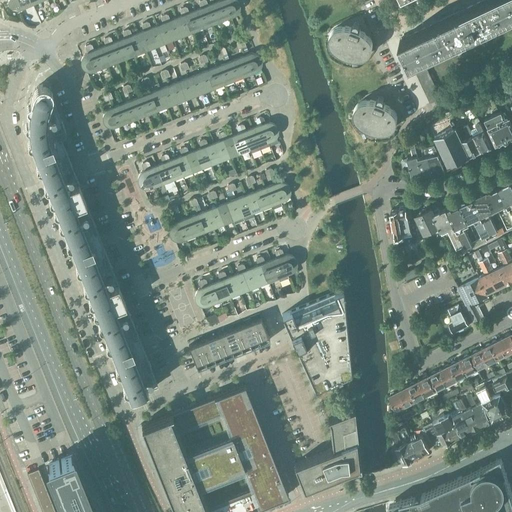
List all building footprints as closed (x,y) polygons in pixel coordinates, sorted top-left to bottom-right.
[(32,2),(30,0),(8,0),(10,2),(12,4),(15,4),(17,9),(32,2)] [(201,8),(195,10),(201,27),(211,23),(201,0),(199,0),(198,2),(201,8)] [(201,0),(211,23),(220,19),(214,3),(208,5),(206,0),(201,0)] [(219,0),(220,0),(214,3),(220,19),(230,15),(223,0),(219,0)] [(223,0),(230,15),(235,14),(236,12),(237,11),(238,10),(238,9),(239,6),(239,2),(237,0),(223,0)] [(511,0),(482,0),(400,39),(411,61),(511,13),(511,0)] [(185,6),(183,7),(192,30),(201,27),(195,10),(189,12),(187,7),(185,6)] [(182,15),(176,17),(182,34),(192,30),(183,7),(180,8),(179,10),(182,15)] [(166,13),(164,14),(173,38),(182,34),(176,17),(170,20),(168,14),(166,13)] [(163,23),(157,25),(163,42),(173,38),(164,14),(161,15),(161,17),(163,23)] [(147,21),(144,22),(154,45),(163,42),(157,25),(151,27),(149,22),(147,21)] [(144,30),(138,32),(144,49),(154,45),(144,22),(142,23),(141,25),(144,30)] [(342,26),(339,26),(337,27),(333,29),(330,33),(329,38),(330,42),(332,46),(338,52),(346,56),(354,57),(362,57),(367,56),(370,53),(372,48),(373,44),(371,40),(371,38),(370,37),(369,36),(366,34),(363,31),(361,29),(357,28),(358,27),(359,25),(358,24),(357,23),(355,23),(354,23),(353,25),(353,27),(350,26),(346,26),(342,26)] [(128,28),(125,29),(135,53),(144,49),(138,32),(132,35),(130,29),(128,28)] [(124,38),(119,40),(125,57),(135,53),(125,29),(123,30),(122,32),(124,38)] [(109,36),(106,37),(116,60),(125,57),(119,40),(113,42),(111,37),(109,36)] [(106,45),(100,47),(106,64),(116,60),(106,37),(104,38),(103,40),(106,45)] [(90,43),(88,44),(97,68),(106,64),(100,47),(94,50),(92,44),(90,43)] [(97,68),(88,44),(85,45),(84,47),(86,53),(85,53),(84,54),(83,55),(82,57),(81,57),(81,59),(81,61),(81,63),(81,64),(82,66),(83,67),(84,68),(86,69),(88,70),(90,70),(91,70),(93,69),(97,68)] [(249,53),(245,55),(252,71),(256,69),(258,68),(259,67),(260,66),(260,65),(261,62),(261,58),(259,55),(256,53),(255,53),(254,53),(252,53),(250,53),(249,53)] [(245,55),(236,58),(242,75),(252,71),(245,55)] [(236,58),(226,62),(233,79),(242,75),(236,58)] [(412,65),(415,71),(426,65),(423,60),(412,65)] [(226,62),(217,66),(223,82),(233,79),(226,62)] [(415,71),(417,76),(428,71),(426,65),(415,71)] [(217,66),(207,70),(214,86),(223,82),(217,66)] [(207,70),(198,73),(204,90),(214,86),(207,70)] [(417,76),(420,81),(431,76),(428,71),(417,76)] [(198,73),(188,77),(195,94),(204,90),(198,73)] [(420,81),(422,86),(433,81),(431,76),(420,81)] [(188,77),(179,81),(185,97),(195,94),(188,77)] [(179,81),(169,85),(176,101),(185,97),(179,81)] [(422,86),(425,92),(436,87),(433,81),(422,86)] [(72,165),(60,136),(64,134),(65,134),(65,133),(66,132),(66,131),(66,130),(63,123),(52,95),(52,94),(52,92),(52,90),(51,89),(50,88),(49,86),(48,85),(47,85),(45,84),(43,84),(42,84),(40,84),(38,85),(37,86),(36,87),(35,88),(34,89),(33,90),(32,94),(31,97),(30,99),(30,102),(29,105),(29,107),(28,114),(28,117),(28,120),(28,122),(28,125),(28,128),(28,130),(28,132),(29,136),(30,138),(30,141),(31,145),(32,147),(45,179),(54,202),(82,191),(72,166),(72,165)] [(169,85),(160,88),(166,105),(176,101),(169,85)] [(425,92),(427,97),(438,92),(436,87),(425,92)] [(160,88),(150,92),(157,109),(166,105),(160,88)] [(150,92),(141,96),(147,112),(157,109),(150,92)] [(438,92),(427,97),(430,102),(441,97),(438,92)] [(141,96),(131,99),(138,116),(147,112),(141,96)] [(362,100),(361,101),(357,103),(355,107),(354,111),(354,116),(357,120),(363,126),(370,129),(379,131),(387,131),(391,129),(395,126),(397,122),(397,117),(396,113),(395,112),(394,111),(391,107),(388,105),(385,103),(382,102),(383,101),(383,99),(383,98),(382,97),(380,97),(379,97),(378,99),(378,100),(374,100),(371,99),(367,99),(363,100),(362,100)] [(131,99),(122,103),(128,120),(138,116),(131,99)] [(122,103),(112,107),(119,124),(128,120),(122,103)] [(449,108),(452,114),(461,109),(459,105),(460,104),(459,103),(449,108)] [(119,124),(112,107),(108,108),(107,109),(106,110),(105,111),(104,113),(103,115),(103,117),(103,119),(103,120),(104,122),(105,123),(107,124),(108,125),(110,125),(112,126),(114,125),(115,125),(119,124)] [(485,118),(496,143),(505,139),(509,137),(511,135),(511,121),(510,116),(505,118),(501,110),(485,118)] [(261,116),(259,117),(268,140),(272,138),(273,138),(274,137),(276,134),(277,132),(277,128),(275,125),(272,122),(270,122),(268,122),(267,122),(265,122),(263,117),(261,116)] [(470,155),(462,139),(456,126),(454,122),(452,124),(448,116),(429,125),(434,136),(448,166),(470,155)] [(477,127),(471,130),(481,150),(482,150),(484,151),(486,150),(487,148),(487,147),(492,145),(478,116),(473,118),(477,127)] [(258,125),(252,127),(260,149),(270,145),(268,140),(259,117),(256,118),(256,120),(258,125)] [(420,123),(422,133),(428,131),(423,120),(420,121),(420,123)] [(240,124),(249,148),(251,153),(260,149),(252,127),(246,130),(244,124),(242,123),(240,124)] [(422,133),(420,123),(415,126),(415,127),(412,128),(414,135),(422,133)] [(239,132),(233,135),(239,151),(249,148),(240,124),(237,125),(237,127),(239,132)] [(470,136),(462,139),(470,155),(481,150),(471,130),(468,124),(463,126),(467,134),(469,133),(470,136)] [(219,140),(214,142),(220,159),(230,155),(220,131),(218,132),(217,134),(219,140)] [(223,131),(220,131),(230,155),(239,151),(233,135),(227,137),(225,131),(223,131)] [(204,138),(202,139),(211,162),(220,159),(214,142),(208,144),(206,139),(204,138)] [(201,147),(195,150),(201,166),(211,162),(202,139),(199,140),(198,142),(201,147)] [(185,146),(182,147),(192,170),(201,166),(195,150),(189,152),(187,147),(185,146)] [(419,173),(421,172),(418,158),(415,146),(411,148),(405,149),(407,158),(402,159),(402,161),(403,167),(405,168),(409,167),(411,175),(412,174),(414,176),(417,175),(418,173),(419,173)] [(181,155),(175,157),(182,174),(192,170),(182,147),(180,147),(179,149),(181,155)] [(429,173),(432,172),(429,158),(427,150),(426,147),(421,148),(424,156),(418,158),(421,172),(422,175),(423,175),(425,176),(428,175),(429,173),(430,173),(429,173)] [(429,158),(432,172),(433,176),(434,176),(436,177),(439,176),(441,174),(442,173),(446,172),(444,166),(435,148),(427,150),(429,158)] [(166,153),(163,154),(173,178),(182,174),(175,157),(170,160),(168,154),(166,153)] [(162,162),(156,165),(163,181),(173,178),(163,154),(161,155),(160,157),(162,162)] [(154,185),(144,161),(142,162),(141,164),(143,170),(142,171),(140,172),(139,173),(138,175),(138,176),(138,178),(138,180),(138,181),(139,183),(140,184),(141,185),(143,186),(145,187),(147,187),(148,187),(150,186),(154,185)] [(147,161),(144,161),(154,185),(163,181),(156,165),(151,167),(149,162),(147,161)] [(503,184),(498,186),(511,214),(511,182),(511,180),(510,181),(510,180),(508,180),(504,181),(504,183),(503,184)] [(277,182),(274,183),(280,200),(283,199),(285,198),(286,196),(288,195),(288,193),(289,190),(288,187),(287,184),(284,182),(283,182),(281,181),(279,181),(277,182)] [(264,187),(271,203),(273,208),(282,204),(280,200),(274,183),(264,187)] [(487,192),(486,192),(494,210),(500,208),(510,229),(511,227),(511,214),(498,186),(494,188),(493,189),(492,189),(490,188),(487,189),(486,191),(487,192)] [(264,187),(255,191),(261,207),(271,203),(264,187)] [(54,202),(94,303),(121,292),(82,191),(54,202)] [(255,191),(245,194),(252,211),(261,207),(255,191)] [(478,196),(473,198),(490,233),(495,231),(497,235),(504,231),(502,227),(497,229),(489,213),(494,210),(486,192),(485,192),(482,191),(479,193),(479,195),(478,196)] [(245,194),(236,198),(242,214),(252,211),(245,194)] [(236,198),(226,202),(233,218),(242,214),(236,198)] [(462,203),(461,204),(480,244),(487,240),(485,236),(490,233),(473,198),(469,200),(467,201),(467,200),(465,200),(462,201),(461,203),(462,203)] [(226,202),(217,205),(223,222),(233,218),(226,202)] [(453,207),(448,210),(467,250),(480,244),(461,204),(459,204),(457,203),(454,205),(453,207)] [(217,205),(207,209),(214,226),(223,222),(217,205)] [(416,223),(410,224),(407,207),(406,207),(404,206),(404,205),(400,206),(399,208),(398,209),(398,208),(391,209),(396,236),(397,241),(404,240),(404,237),(412,235),(418,234),(416,223)] [(432,210),(439,224),(442,231),(448,228),(460,253),(467,250),(448,210),(446,206),(442,208),(441,208),(440,208),(438,207),(432,210)] [(430,229),(439,224),(432,210),(431,208),(427,210),(426,207),(420,210),(421,213),(417,215),(426,233),(431,231),(430,229)] [(207,209),(198,213),(204,229),(214,226),(207,209)] [(198,213),(188,217),(195,233),(204,229),(198,213)] [(188,217),(179,220),(185,237),(195,233),(188,217)] [(185,237),(179,220),(175,222),(173,223),(172,224),(171,225),(170,227),(169,228),(169,230),(169,232),(170,233),(171,235),(172,236),(173,237),(174,238),(175,239),(178,239),(180,239),(181,239),(185,237)] [(500,244),(502,250),(511,270),(511,258),(507,248),(508,247),(502,236),(497,239),(497,240),(499,244),(500,244)] [(490,248),(499,244),(497,240),(488,244),(490,248)] [(280,248),(278,249),(287,272),(292,270),(293,269),(295,268),(296,266),(296,263),(296,259),(294,256),(291,254),(289,254),(287,254),(286,254),(284,254),(282,249),(280,248)] [(277,257),(271,259),(277,276),(287,272),(278,249),(275,250),(274,252),(277,257)] [(504,264),(499,267),(506,283),(507,282),(509,283),(511,282),(511,280),(511,279),(511,270),(502,250),(498,252),(504,264)] [(443,255),(445,260),(454,256),(452,251),(443,255)] [(261,255),(259,256),(268,280),(277,276),(271,259),(265,262),(263,256),(261,255)] [(257,265),(252,267),(258,284),(268,280),(259,256),(256,257),(255,259),(257,265)] [(487,257),(483,259),(496,287),(499,286),(501,287),(504,285),(504,283),(506,283),(499,267),(493,269),(487,257)] [(485,273),(479,276),(488,294),(491,292),(493,289),(496,287),(483,259),(479,261),(485,273)] [(242,263),(240,264),(249,287),(258,284),(252,267),(246,269),(244,264),(242,263)] [(239,272),(233,274),(239,291),(249,287),(240,264),(237,265),(236,267),(239,272)] [(405,279),(405,280),(418,274),(415,268),(404,273),(404,274),(406,278),(405,279)] [(223,270),(220,271),(230,295),(239,291),(233,274),(227,277),(225,271),(223,270)] [(219,280),(214,282),(220,299),(230,295),(220,271),(218,272),(217,274),(219,280)] [(488,294),(479,276),(458,287),(468,309),(475,305),(472,299),(477,297),(480,299),(487,296),(487,294),(488,294)] [(204,278),(201,279),(211,302),(220,299),(214,282),(208,284),(206,279),(204,278)] [(211,302),(201,279),(199,279),(198,282),(200,287),(199,288),(197,289),(196,290),(195,292),(195,294),(195,295),(195,297),(195,299),(196,300),(197,302),(199,303),(200,303),(202,304),(204,304),(206,304),(207,304),(211,302)] [(295,331),(291,333),(296,345),(298,350),(299,350),(315,387),(350,371),(342,288),(312,301),(282,314),(283,316),(285,319),(286,319),(288,321),(290,321),(295,331)] [(151,367),(132,319),(121,292),(94,303),(130,395),(157,384),(151,368),(151,367)] [(469,324),(462,309),(458,303),(448,308),(454,320),(449,322),(453,331),(459,329),(460,329),(463,328),(463,326),(469,324)] [(209,315),(211,322),(219,319),(217,312),(209,315)] [(261,316),(252,320),(260,342),(267,340),(270,339),(261,316)] [(283,316),(291,333),(295,331),(290,321),(288,321),(286,319),(285,319),(283,316)] [(252,320),(242,324),(251,346),(260,342),(252,320)] [(242,324),(233,327),(242,349),(251,346),(242,324)] [(233,327),(224,331),(233,353),(242,349),(233,327)] [(224,331),(215,334),(224,356),(233,353),(224,331)] [(505,336),(501,338),(508,352),(511,350),(511,335),(511,333),(510,333),(508,333),(505,334),(505,336)] [(215,334),(206,338),(215,360),(224,356),(215,334)] [(206,338),(197,341),(206,364),(215,360),(206,338)] [(492,343),(491,343),(498,357),(508,352),(501,338),(497,340),(495,339),(492,341),(492,343)] [(206,364),(197,341),(188,345),(197,367),(200,366),(206,364)] [(485,346),(481,348),(488,362),(498,357),(491,343),(490,343),(489,343),(486,344),(485,346)] [(488,362),(481,348),(477,350),(476,349),(473,351),(472,352),(471,353),(479,367),(488,362)] [(464,357),(460,359),(467,373),(477,368),(470,354),(469,354),(467,354),(464,355),(464,357)] [(451,364),(450,364),(457,378),(467,373),(460,359),(456,361),(454,360),(451,362),(451,364)] [(444,367),(440,369),(447,383),(457,378),(450,364),(449,364),(448,364),(445,365),(444,367)] [(447,383),(440,369),(436,371),(435,370),(432,372),(431,373),(430,374),(437,388),(447,383)] [(492,378),(494,382),(488,384),(490,387),(494,385),(497,390),(503,387),(506,395),(510,393),(511,396),(511,395),(511,385),(506,372),(492,378)] [(422,378),(418,380),(426,394),(436,389),(428,375),(427,375),(426,375),(423,376),(422,378)] [(409,384),(409,385),(416,399),(426,394),(418,380),(414,382),(413,381),(410,383),(409,384)] [(241,511),(247,509),(247,510),(249,509),(255,506),(255,507),(257,506),(263,503),(263,504),(265,503),(264,503),(271,500),(272,500),(272,499),(278,497),(279,497),(280,497),(280,496),(286,494),(288,494),(287,492),(285,486),(284,484),(282,478),(281,476),(278,470),(279,470),(278,469),(275,462),(276,462),(275,461),(272,455),(273,455),(272,453),(269,447),(270,447),(263,430),(262,430),(260,423),(260,422),(259,422),(257,416),(257,415),(257,414),(256,414),(254,408),(254,406),(253,406),(251,400),(250,398),(248,392),(247,390),(247,391),(245,384),(244,382),(243,383),(243,384),(237,386),(236,386),(235,386),(235,387),(229,389),(227,389),(227,390),(221,392),(219,392),(219,393),(213,395),(211,395),(211,396),(205,398),(204,399),(197,401),(196,402),(190,404),(188,405),(182,408),(182,407),(180,408),(174,411),(174,410),(172,411),(166,414),(166,413),(164,414),(165,414),(158,417),(158,416),(157,417),(151,420),(150,419),(149,420),(149,421),(143,423),(141,423),(142,425),(144,431),(145,433),(148,439),(147,439),(148,441),(148,440),(151,447),(150,447),(151,448),(154,454),(153,455),(154,456),(157,462),(156,462),(157,464),(160,470),(159,470),(160,472),(163,478),(163,480),(164,479),(166,486),(166,487),(167,487),(169,494),(169,495),(170,495),(172,501),(175,510),(176,511),(241,511)] [(403,388),(399,390),(406,404),(416,399),(409,385),(408,385),(406,385),(404,386),(403,388)] [(477,390),(492,419),(510,410),(501,390),(491,395),(486,385),(477,390)] [(406,404),(399,390),(395,392),(393,391),(391,393),(390,394),(389,395),(393,403),(393,405),(394,408),(396,408),(396,409),(406,404)] [(467,395),(472,406),(476,413),(482,424),(491,419),(483,401),(476,404),(471,393),(467,395)] [(461,398),(458,400),(472,429),(482,424),(476,413),(472,406),(467,409),(461,398)] [(472,429),(458,400),(454,401),(460,413),(453,416),(462,433),(472,429)] [(294,463),(303,488),(356,467),(356,466),(354,467),(354,460),(353,453),(353,449),(353,438),(350,410),(351,410),(351,409),(328,418),(338,445),(294,463)] [(440,417),(433,421),(438,431),(442,438),(444,443),(453,438),(462,434),(451,412),(445,415),(444,413),(439,415),(440,417)] [(438,431),(433,421),(424,425),(432,443),(442,438),(438,431)] [(420,454),(410,435),(405,425),(390,432),(397,446),(395,447),(398,451),(394,453),(400,464),(413,458),(413,457),(420,454)] [(412,434),(410,435),(420,454),(429,449),(422,434),(414,438),(412,434)] [(72,455),(47,464),(49,469),(66,511),(99,511),(78,470),(74,459),(72,455)] [(511,511),(511,490),(510,482),(506,472),(501,456),(491,461),(471,471),(422,494),(421,494),(422,496),(402,501),(399,506),(397,504),(395,507),(397,509),(394,511),(451,511),(484,500),(487,511),(511,511)] [(55,511),(38,468),(27,472),(42,511),(55,511)]
